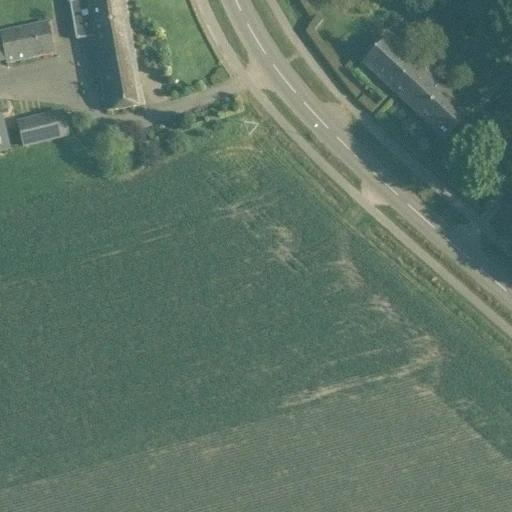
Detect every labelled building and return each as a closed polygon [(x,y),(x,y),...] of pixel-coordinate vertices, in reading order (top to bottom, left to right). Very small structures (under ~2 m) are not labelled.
[(82,40),(87,68),(99,66),(98,55),(114,53),(113,47),(131,44),(123,0),(86,0),(87,0),(70,3),(76,40),(82,40)] [(507,0),(494,0),(497,32),(510,31),(507,0)] [(47,24),(0,32),(0,63),(5,63),(6,64),(53,55),(47,24)] [(416,65),(402,53),(387,38),(362,65),(444,141),(477,106),(450,81),(443,89),(427,74),(434,66),(424,56),(416,65)] [(99,66),(87,68),(88,78),(100,76),(102,88),(107,113),(142,106),(131,44),(113,47),(114,53),(98,55),(99,66)] [(0,153),(11,151),(0,108),(0,153)] [(67,137),(61,113),(18,124),(24,147),(67,137)]
